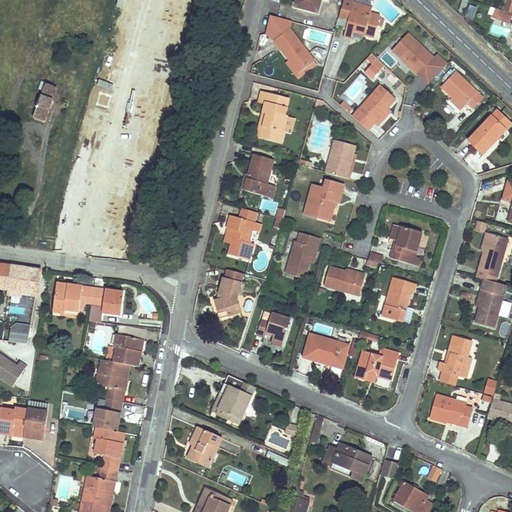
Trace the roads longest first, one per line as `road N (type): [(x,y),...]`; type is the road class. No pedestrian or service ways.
road 1 (residential): [(261,0),(184,288)]
road 2 (residential): [(397,433),(176,338)]
road 3 (residential): [(397,433),(460,216)]
road 4 (residential): [(184,288),(0,251)]
road 5 (residential): [(460,216),(467,180),(428,140),(405,139),(388,158),(376,175),(383,194)]
road 6 (residential): [(176,338),(140,511)]
road 7 (tertiary): [(416,0),(511,88)]
